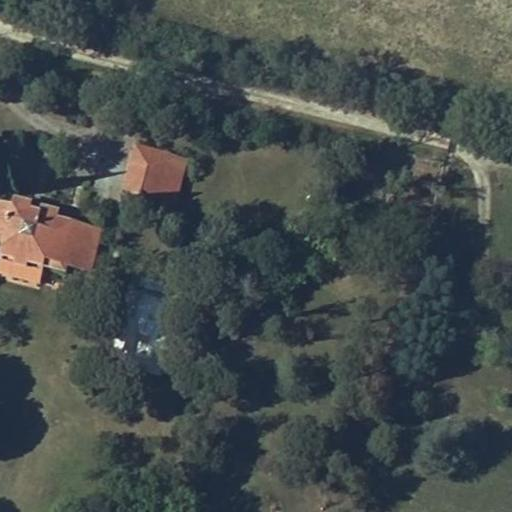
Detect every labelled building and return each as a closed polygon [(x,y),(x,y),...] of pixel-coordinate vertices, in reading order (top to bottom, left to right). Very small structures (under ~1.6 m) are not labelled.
[(180,200),(191,158),(141,144),(137,163),(157,168),(150,192),(180,200)] [(150,192),(157,168),(137,163),(131,187),(150,192)] [(3,250),(48,263),(47,267),(62,271),(65,260),(70,240),(93,246),(97,230),(74,224),(75,222),(59,218),(61,214),(43,209),(41,214),(33,212),(35,206),(16,201),(15,207),(0,202),(0,233),(7,236),(4,244),(3,250)] [(65,260),(87,265),(93,246),(70,240),(65,260)] [(0,272),(42,284),(47,267),(48,263),(3,250),(0,261),(0,272)]
